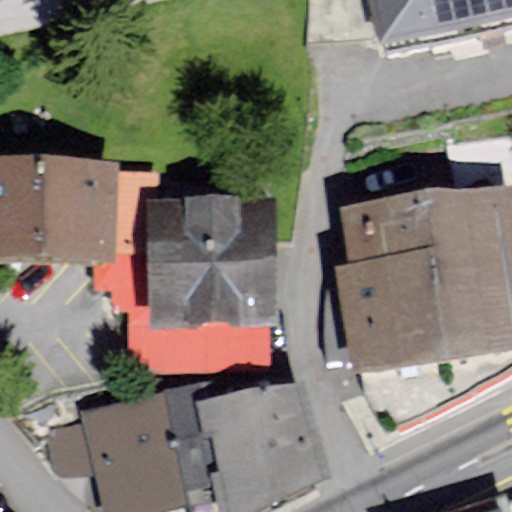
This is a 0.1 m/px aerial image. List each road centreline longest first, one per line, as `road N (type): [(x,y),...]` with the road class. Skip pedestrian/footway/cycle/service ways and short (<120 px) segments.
road 1 (residential): [(373,510),(332,454),(307,352),(313,224),(345,94)]
road 2 (secondary): [(373,510),(511,443)]
